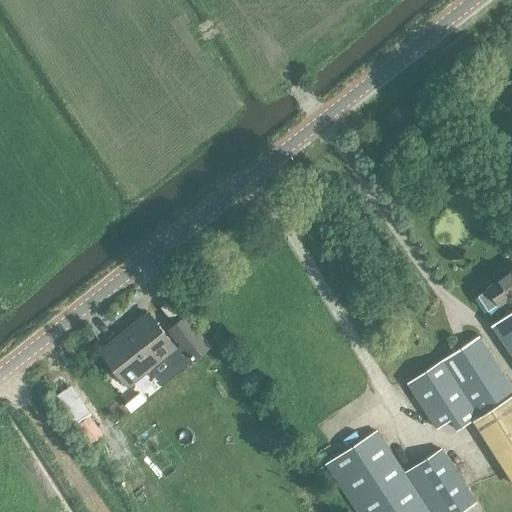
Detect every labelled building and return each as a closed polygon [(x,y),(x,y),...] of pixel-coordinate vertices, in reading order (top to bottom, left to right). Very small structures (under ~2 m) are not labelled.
[(511,266),(486,284),(488,286),(476,294),(486,310),(498,302),(500,305),(501,304),(509,315),(494,325),(511,353),(511,266)] [(128,385),(175,348),(149,314),(101,351),(128,385)] [(192,360),(209,347),(186,318),(169,331),(192,360)] [(511,390),(478,338),(408,383),(437,429),(450,421),(456,431),(473,420),(511,479),(511,390)] [(463,458),(451,466),(440,450),(404,473),(376,432),(329,463),(361,511),(460,511),(475,503),(464,487),(478,479),(463,458)]
